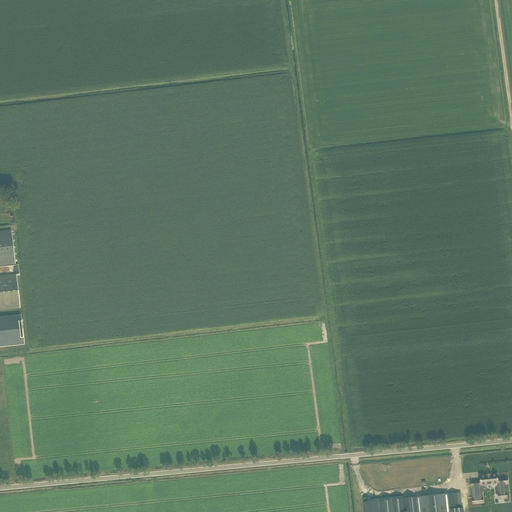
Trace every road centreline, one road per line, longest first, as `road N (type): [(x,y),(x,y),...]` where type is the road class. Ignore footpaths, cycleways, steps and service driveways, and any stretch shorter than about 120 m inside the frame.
road 1 (unclassified): [(0,489),(511,439)]
road 2 (track): [(289,67),(0,101)]
